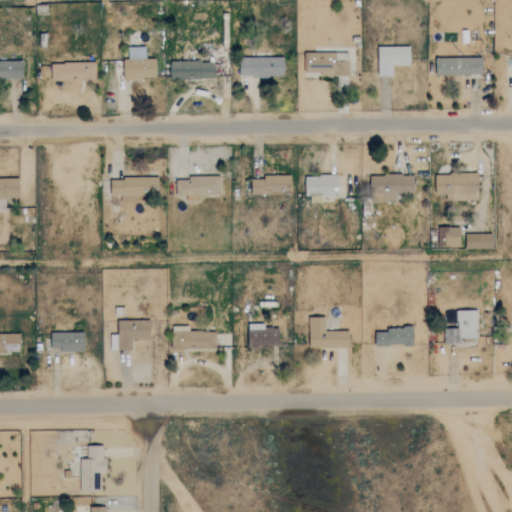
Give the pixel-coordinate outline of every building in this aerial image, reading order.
[(156,59),(145,59),(145,47),(127,47),(128,59),(123,59),(124,80),(156,78),(156,59)] [(392,77),(393,66),(410,66),(410,47),(378,47),(378,77),(392,77)] [(349,53),(305,52),(304,73),(320,73),(320,76),(348,77),(349,53)] [(284,76),(284,57),(239,58),(239,77),(284,76)] [(436,76),(483,75),(482,57),(436,58),(436,76)] [(23,61),(0,61),(0,79),(22,79),(23,61)] [(170,62),(170,80),(214,79),(213,61),(170,62)] [(96,62),(51,63),(51,82),(96,81),(96,62)] [(370,176),(371,202),(395,202),(395,195),(414,195),(413,174),(370,176)] [(477,199),(478,175),(435,174),(435,198),(477,199)] [(338,176),(305,175),(305,195),(338,195),(338,176)] [(251,180),(251,194),(291,194),(291,176),(262,176),(262,179),(251,180)] [(198,195),(220,196),(220,178),(176,177),(176,195),(186,196),(186,201),(198,201),(198,195)] [(0,201),(2,201),(2,198),(19,198),(18,178),(0,178),(0,201)] [(158,178),(110,179),(111,195),(120,195),(120,203),(136,203),(136,193),(158,193),(158,178)] [(437,247),(459,248),(460,228),(438,227),(437,247)] [(492,234),(466,234),(466,250),(493,249),(492,234)] [(457,339),(478,338),(477,311),(457,311),(457,339)] [(348,331),(325,331),(325,317),(309,318),(309,348),(349,348),(348,331)] [(116,352),(115,320),(148,320),(148,338),(130,339),(131,352),(116,352)] [(279,346),(279,328),(265,329),(265,324),(247,324),(248,347),(279,346)] [(189,327),(171,326),(171,349),(215,350),(216,332),(189,331),(189,327)] [(375,346),(413,346),(413,329),(375,330),(375,346)] [(50,333),(50,349),(59,348),(59,352),(85,351),(84,333),(50,333)] [(0,334),(0,351),(20,352),(20,335),(0,334)] [(79,459),(79,491),(100,491),(101,474),(104,474),(104,445),(87,445),(87,459),(79,459)]
